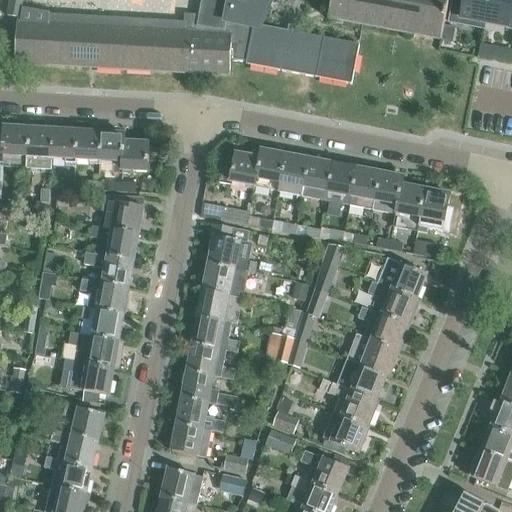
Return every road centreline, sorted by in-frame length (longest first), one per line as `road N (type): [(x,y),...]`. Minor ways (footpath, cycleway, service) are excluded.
road 1 (residential): [(113,511),(200,114)]
road 2 (residential): [(374,511),(511,171)]
road 3 (residential): [(511,171),(200,114)]
road 4 (residential): [(200,114),(0,100)]
